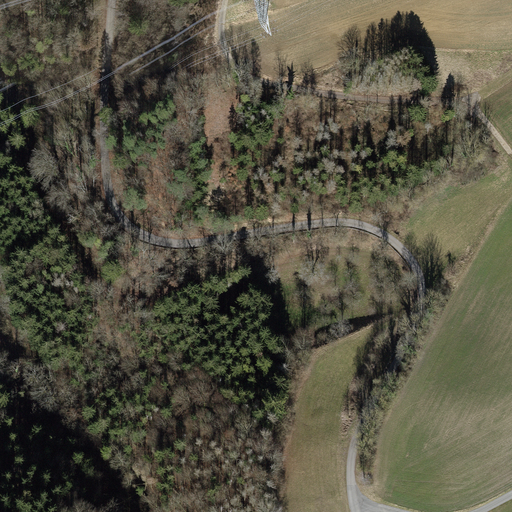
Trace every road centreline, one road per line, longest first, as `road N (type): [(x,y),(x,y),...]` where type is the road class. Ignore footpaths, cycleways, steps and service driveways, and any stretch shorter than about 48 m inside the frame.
road 1 (track): [(0,50),(65,246),(95,279),(139,298),(328,255),(372,257),(395,274),(401,296),(394,333),(358,426)]
road 2 (track): [(511,149),(470,102),(365,99),(272,81),(245,65),(231,43),(235,0)]
